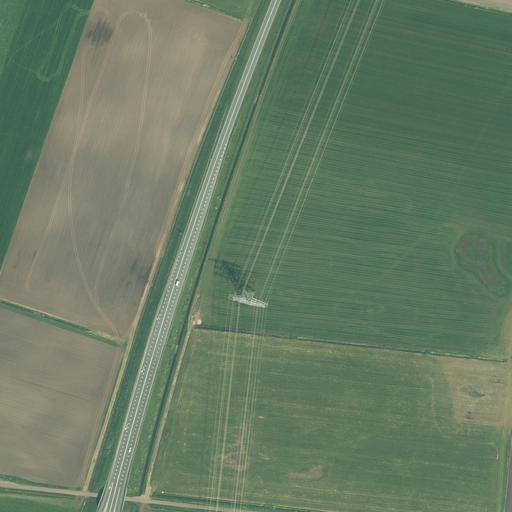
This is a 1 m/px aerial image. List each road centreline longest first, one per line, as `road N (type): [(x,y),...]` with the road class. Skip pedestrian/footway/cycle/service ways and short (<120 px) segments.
road 1 (trunk): [(116,485),(192,227),(276,0)]
road 2 (unclassified): [(129,498),(0,483)]
